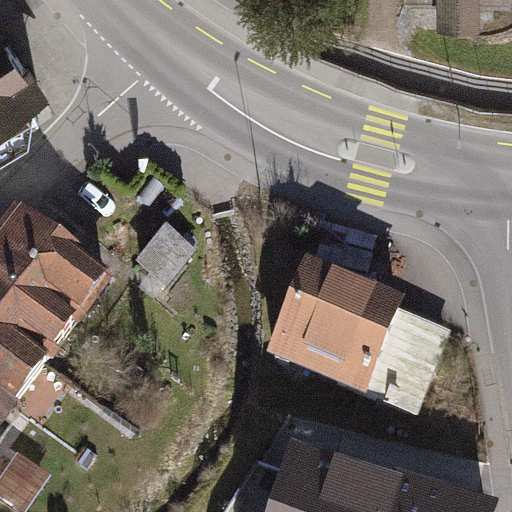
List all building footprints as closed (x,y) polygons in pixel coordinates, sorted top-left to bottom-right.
[(394,0),(394,2),(417,2),(417,16),(467,16),(467,1),(502,1),(502,0),(394,0)] [(0,121),(47,92),(0,18),(0,121)] [(18,221),(0,243),(0,266),(81,328),(109,291),(18,221)] [(160,291),(188,254),(161,234),(133,270),(160,291)] [(0,318),(55,361),(81,328),(0,266),(0,318)] [(304,278),(265,371),(366,413),(370,403),(416,422),(450,339),(304,278)] [(0,407),(12,417),(55,361),(0,318),(0,407)] [(0,407),(0,445),(19,422),(12,417),(0,407)] [(477,511),(287,456),(269,511),(477,511)]
